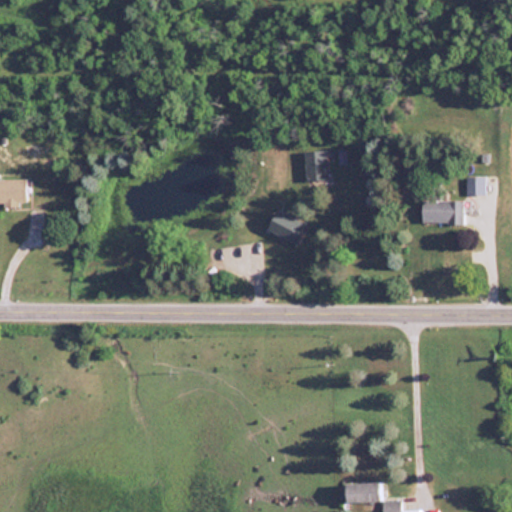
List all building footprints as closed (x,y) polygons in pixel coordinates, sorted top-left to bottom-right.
[(328,151),(306,151),(306,180),(328,180),(328,151)] [(0,178),(0,203),(26,204),(26,178),(0,178)] [(423,222),(464,222),(464,199),(423,199),(423,222)] [(493,213),(493,199),(480,199),(480,213),(493,213)] [(308,224),(279,209),(268,228),(297,244),(308,224)] [(380,502),(380,482),(345,483),(346,502),(380,502)] [(382,511),(400,511),(400,499),(383,499),(382,511)]
